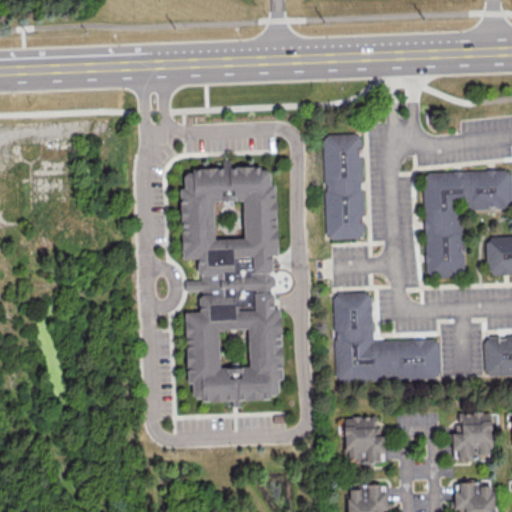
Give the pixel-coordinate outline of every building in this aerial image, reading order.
[(323,133),(323,237),(361,237),(361,133),(323,133)] [(269,397),(238,399),(239,405),(231,405),(231,399),(200,400),(200,397),(194,397),(191,394),(191,382),(186,382),(184,311),(198,310),(197,297),(200,294),(200,289),(183,290),(183,279),(200,278),(199,274),(196,271),(196,257),(181,258),(178,187),(183,187),(182,175),(185,171),(191,171),(191,168),(221,166),(221,160),(229,160),(229,166),(259,165),(259,168),(265,168),(269,171),(269,183),(274,183),(277,254),(271,254),(272,269),(268,271),(268,275),(273,277),(274,284),(269,287),(269,291),(272,294),(273,308),(279,307),(281,378),(277,378),(277,391),(274,394),(268,394),(269,397)] [(511,206),(509,168),(421,171),(425,276),(462,275),(460,207),(511,206)] [(511,234),(484,235),(486,274),(511,273),(511,234)] [(371,339),(370,290),(332,291),(334,380),(438,377),(438,338),(371,339)] [(511,334),(482,336),(483,374),(511,373),(511,334)] [(456,412),(457,432),(451,432),(451,450),(457,450),(457,457),(480,456),(480,452),(491,451),(489,411),(456,412)] [(344,416),(344,460),(383,459),(382,426),(375,426),(375,415),(344,416)] [(493,511),(493,485),(482,485),(482,479),(458,480),(458,490),(453,490),(453,508),(464,508),(464,511),(493,511)] [(385,509),(384,483),(356,484),(356,488),(346,488),(347,511),(377,511),(377,509),(385,509)]
